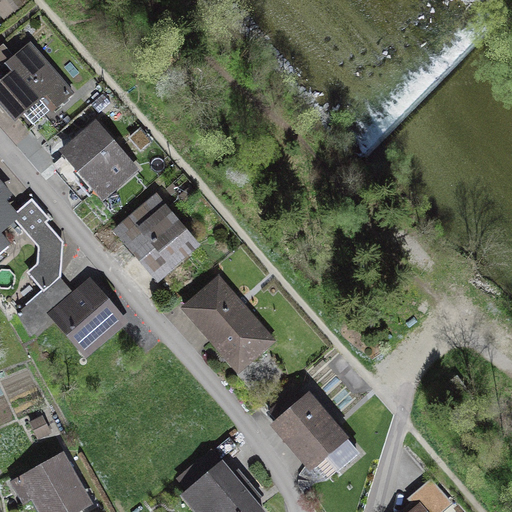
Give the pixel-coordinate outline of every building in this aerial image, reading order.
[(22,64),(0,83),(0,97),(29,131),(73,93),(30,45),(16,57),(22,64)] [(96,126),(65,153),(96,188),(108,177),(115,185),(133,169),(96,126)] [(0,250),(7,245),(0,236),(0,226),(11,217),(1,206),(10,198),(0,186),(0,250)] [(144,227),(127,241),(158,278),(189,251),(170,228),(175,224),(154,198),(134,215),(144,227)] [(30,275),(44,291),(59,278),(62,243),(44,222),(30,234),(41,247),(40,266),(30,275)] [(59,278),(44,291),(17,314),(30,336),(56,314),(87,349),(118,322),(87,287),(76,297),(59,278)] [(218,279),(184,309),(225,357),(240,344),(253,358),(273,341),(218,279)] [(292,395),(267,416),(310,467),(326,453),(340,468),(357,454),(309,397),(300,405),(292,395)] [(212,452),(178,480),(189,492),(184,496),(196,511),(261,511),(251,498),(256,494),(240,474),(234,479),(212,452)] [(61,456),(25,476),(37,496),(33,498),(41,511),(74,511),(86,505),(71,479),(73,478),(61,456)] [(418,510),(420,511),(440,511),(450,504),(430,481),(409,499),(418,510)]
